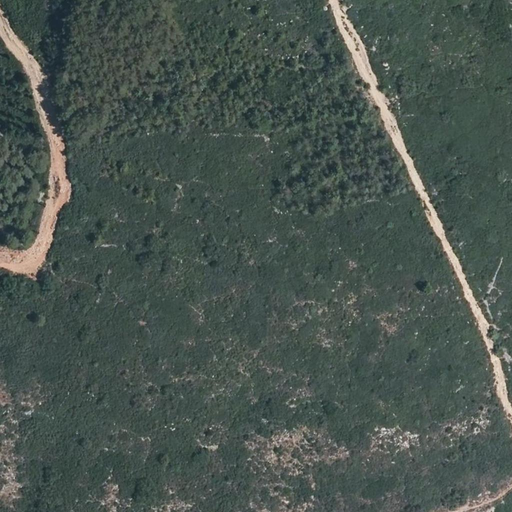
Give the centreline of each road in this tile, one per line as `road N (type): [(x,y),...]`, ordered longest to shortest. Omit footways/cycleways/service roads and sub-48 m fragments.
road 1 (track): [(511,412),(489,333),(338,0)]
road 2 (track): [(0,260),(21,265),(34,258),(58,167),(32,71),(0,18)]
